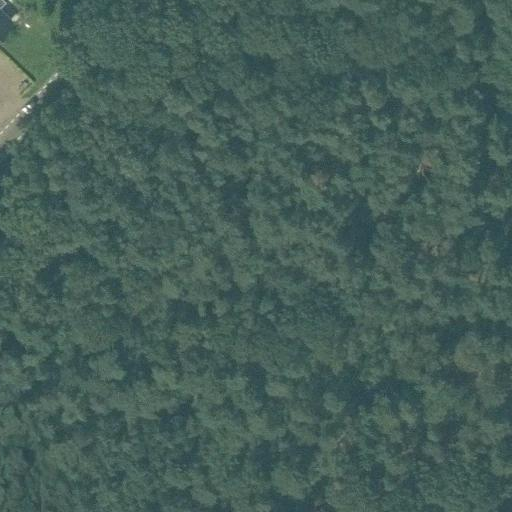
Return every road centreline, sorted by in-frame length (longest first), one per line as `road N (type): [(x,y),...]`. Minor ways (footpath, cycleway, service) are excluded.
road 1 (track): [(511,343),(0,266)]
road 2 (unclassified): [(0,146),(139,0)]
